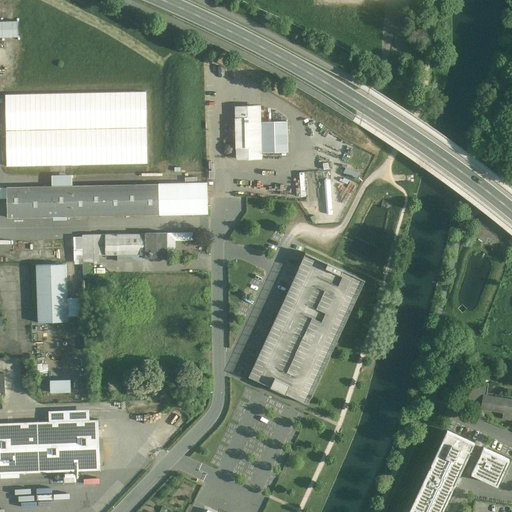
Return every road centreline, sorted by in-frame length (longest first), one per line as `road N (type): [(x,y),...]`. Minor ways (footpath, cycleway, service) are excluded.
road 1 (primary): [(166,0),(354,98),(511,212)]
road 2 (unclassified): [(223,193),(219,402),(123,511)]
